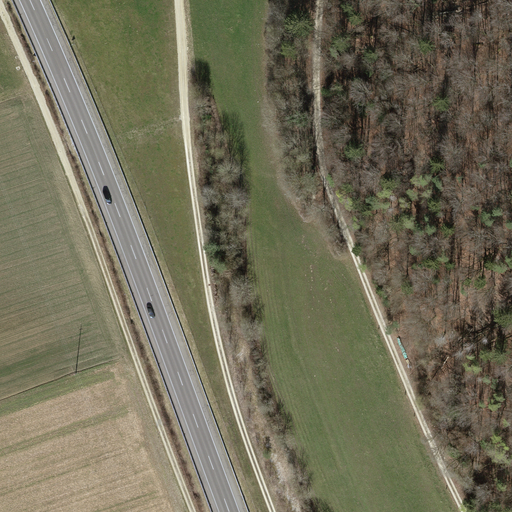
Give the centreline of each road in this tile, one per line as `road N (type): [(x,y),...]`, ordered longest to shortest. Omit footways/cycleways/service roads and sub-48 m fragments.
road 1 (trunk): [(31,0),(230,511)]
road 2 (track): [(320,0),(315,89),(328,187),(468,511)]
road 3 (track): [(274,511),(220,349),(180,0)]
